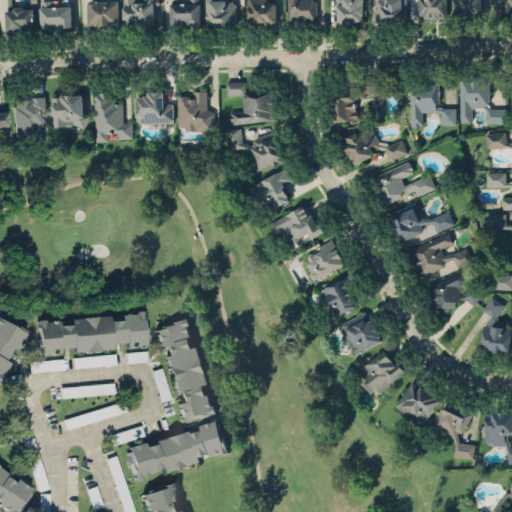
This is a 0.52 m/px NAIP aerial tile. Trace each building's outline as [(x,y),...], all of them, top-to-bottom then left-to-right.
[(71,25),(61,25),(61,22),(54,22),(54,26),(41,27),(39,0),(67,0),(69,4),(71,25)] [(120,24),(118,0),(87,0),(89,25),(120,24)] [(122,0),(123,25),(154,24),(153,5),(160,1),(159,0),(122,0)] [(200,0),(189,0),(189,1),(170,2),(171,26),(201,25),(200,0)] [(205,0),(206,24),(236,23),(236,0),(229,1),(228,0),(205,0)] [(270,23),(270,22),(277,22),(276,3),(272,0),(246,0),(247,16),(254,16),(254,24),(270,23)] [(287,0),(287,21),(315,21),(314,0),(287,0)] [(355,22),(355,20),(362,20),(362,13),(366,13),(366,1),(363,1),(363,0),(335,0),(335,13),(336,14),(338,14),(338,19),(343,22),(355,22)] [(406,21),(405,0),(374,0),(375,22),(406,21)] [(447,0),(448,16),(440,16),(440,18),(432,18),(432,16),(425,16),(425,15),(418,15),(417,0),(447,0)] [(453,0),(453,10),(454,11),(456,11),(456,13),(460,13),(460,14),(465,14),(465,13),(474,12),(474,11),(481,11),(480,0),(453,0)] [(511,0),(492,0),(493,11),(511,10),(511,0)] [(34,7),(5,8),(6,31),(35,30),(34,7)] [(505,121),(485,122),(485,109),(483,106),(472,106),(472,121),(460,121),(460,74),(489,74),(490,99),(488,99),(486,102),(491,107),(505,107),(505,121)] [(359,78),(360,90),(333,91),(334,121),(357,120),(356,98),(364,97),(364,91),(379,91),(378,77),(359,78)] [(242,93),(243,110),(229,111),(230,122),(274,120),(273,94),(246,95),(245,80),(226,81),(226,94),(242,93)] [(411,124),(414,124),(414,125),(420,125),(420,124),(423,124),(423,111),(442,110),(442,122),(455,122),(455,107),(442,107),(439,106),(439,80),(410,80),(411,124)] [(173,121),(173,102),(164,102),(164,89),(147,90),(147,94),(143,94),(143,95),(135,95),(135,115),(136,115),(136,118),(139,121),(173,121)] [(214,129),(214,112),(206,107),(206,89),(193,89),(193,96),(189,96),(189,94),(177,94),(177,103),(178,103),(178,110),(177,110),(177,125),(185,125),(187,124),(194,124),(194,129),(214,129)] [(96,139),(108,139),(107,131),(118,130),(118,137),(132,136),(132,121),(123,121),(122,101),(114,101),(114,99),(109,99),(109,90),(99,90),(99,92),(94,92),(95,108),(97,108),(98,113),(95,113),(96,139)] [(52,95),(53,126),(88,124),(87,113),(83,113),(82,94),(52,95)] [(14,138),(44,137),(43,108),(45,108),(45,97),(13,98),(14,138)] [(382,98),(372,99),(373,110),(383,108),(382,98)] [(380,140),(373,127),(370,129),(368,124),(342,138),(346,144),(344,144),(347,149),(345,149),(349,155),(350,156),(351,157),(353,158),(356,163),(372,154),(373,150),(371,147),(376,145),(385,146),(390,158),(408,151),(402,138),(390,143),(377,141),(380,140)] [(274,130),(284,160),(257,169),(250,148),(239,146),(228,147),(226,127),(240,126),(242,141),(253,144),(252,141),(254,137),(274,130)] [(505,131),(485,133),(486,148),(506,146),(505,131)] [(373,175),(383,201),(415,189),(417,194),(435,187),(430,172),(404,183),(401,176),(414,171),(410,160),(373,175)] [(251,184),(264,211),(290,199),(283,185),(294,179),(288,166),(251,184)] [(503,208),(511,207),(511,178),(506,179),(505,171),(486,171),(486,185),(511,184),(511,195),(502,196),(503,208)] [(449,209),(424,219),(416,201),(389,212),(400,240),(424,231),(422,225),(432,221),(436,231),(454,223),(449,209)] [(269,221),(305,202),(311,214),(316,211),(326,230),(312,237),(309,231),(301,236),(304,241),(294,247),(284,228),(275,232),(269,221)] [(511,221),(506,222),(506,212),(486,212),(486,227),(511,227),(511,221)] [(452,241),(448,232),(405,250),(408,258),(411,257),(415,268),(417,267),(420,274),(442,266),(444,259),(454,257),(458,266),(472,260),(466,247),(453,253),(444,254),(440,246),(452,241)] [(331,237),(319,244),(322,249),(316,253),(315,252),(314,252),(311,251),(308,253),(308,256),(309,260),(307,261),(311,270),(310,273),(312,277),(313,277),(315,277),(320,275),(320,276),(345,262),(341,256),(342,256),(338,247),(337,247),(331,237)] [(425,287),(464,268),(468,279),(456,285),(460,294),(463,293),(473,282),(483,291),(473,304),(466,297),(457,300),(455,304),(450,306),(448,309),(445,311),(442,310),(439,311),(434,302),(432,303),(425,287)] [(511,273),(493,272),(493,287),(511,287),(511,273)] [(320,288),(347,274),(353,286),(348,289),(356,305),(335,317),(320,288)] [(511,326),(503,325),(504,320),(498,319),(501,299),(487,297),(485,312),(486,312),(482,347),(509,351),(511,326)] [(39,352),(58,351),(57,346),(73,345),(74,350),(112,347),(111,342),(126,341),(126,346),(146,345),(146,341),(148,340),(147,326),(144,326),(143,310),(135,310),(135,314),(121,315),(121,319),(108,321),(108,315),(70,319),(70,323),(59,324),(58,319),(45,320),(44,318),(36,319),(37,337),(35,337),(36,349),(39,349),(39,352)] [(339,324),(365,310),(369,319),(372,318),(375,324),(376,323),(380,329),(378,330),(381,334),(378,335),(381,339),(356,353),(339,324)] [(0,379),(10,362),(5,360),(12,348),(16,351),(23,338),(25,339),(30,329),(15,321),(14,324),(0,316),(0,379)] [(154,328),(159,327),(158,324),(187,316),(190,324),(187,325),(191,336),(188,337),(191,346),(196,345),(208,383),(202,384),(205,393),(208,392),(211,405),(213,404),(215,411),(187,419),(186,417),(182,418),(177,402),(182,401),(179,391),(176,392),(164,355),(167,354),(165,344),(160,345),(154,328)] [(381,391),(395,380),(394,379),(406,370),(398,359),(395,362),(393,359),(395,358),(386,347),(361,366),(368,375),(361,380),(370,392),(375,388),(377,391),(381,391)] [(125,351),(126,362),(147,360),(146,349),(125,351)] [(72,358),(73,368),(115,363),(114,352),(72,358)] [(31,371),(63,368),(62,358),(30,361),(31,371)] [(170,398),(160,367),(151,370),(161,401),(170,398)] [(9,374),(11,406),(22,405),(19,373),(9,374)] [(395,406),(424,424),(440,398),(411,380),(395,406)] [(61,396),(114,394),(113,383),(60,385),(61,396)] [(453,455),(473,457),(475,443),(457,441),(458,432),(464,432),(472,413),(472,411),(446,399),(434,426),(455,435),(453,455)] [(126,409),(123,400),(62,419),(65,429),(126,409)] [(22,406),(12,409),(19,429),(29,426),(22,406)] [(484,411),(484,439),(486,442),(492,442),(492,443),(505,444),(507,450),(508,462),(511,461),(511,447),(511,448),(507,438),(507,434),(511,434),(511,432),(511,412),(507,412),(507,410),(491,410),(491,414),(490,414),(490,412),(486,412),(486,411),(484,411)] [(127,445),(143,440),(144,446),(154,443),(153,439),(190,429),(191,432),(201,428),(200,424),(216,419),(217,423),(220,422),(228,451),(221,453),(220,451),(199,457),(200,460),(163,472),(161,467),(151,469),(153,472),(140,475),(141,478),(134,479),(125,451),(128,450),(127,445)] [(138,426),(120,431),(121,437),(113,438),(114,442),(140,436),(138,426)] [(37,491),(48,488),(35,439),(24,442),(37,491)] [(122,511),(127,511),(133,511),(115,455),(106,458),(122,511)] [(0,467),(6,472),(4,475),(14,482),(17,477),(32,490),(14,511),(6,511),(7,511),(0,505),(0,467)] [(500,504),(507,509),(511,509),(511,511),(475,511),(478,509),(480,509),(481,508),(486,511),(493,511),(494,511),(490,509),(506,491),(510,490),(509,479),(511,478),(511,493),(508,494),(500,504)] [(146,493),(146,490),(173,481),(176,487),(173,488),(176,499),(174,500),(178,511),(183,509),(183,511),(151,511),(150,509),(147,510),(142,494),(146,493)] [(101,506),(95,485),(86,488),(92,509),(101,506)] [(48,511),(49,493),(39,493),(38,511),(60,511),(61,511),(48,511)]
